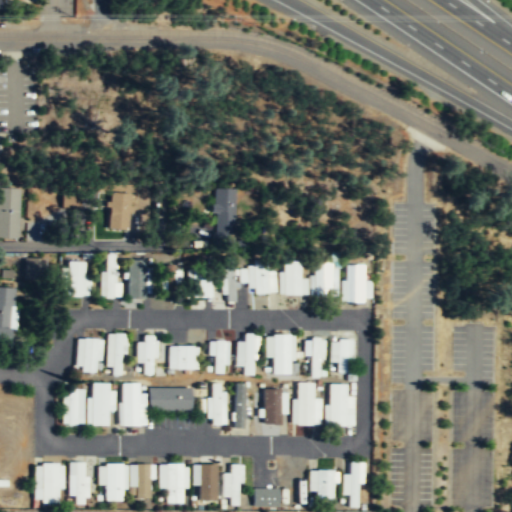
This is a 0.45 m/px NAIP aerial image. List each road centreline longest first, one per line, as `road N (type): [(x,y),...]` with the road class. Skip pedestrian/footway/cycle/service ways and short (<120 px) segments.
road 1 (residential): [(0,38),(250,48),(363,94),(511,177)]
road 2 (motorway): [(287,0),(511,125)]
road 3 (residential): [(0,245),(201,244)]
road 4 (motorway): [(369,0),(511,95)]
